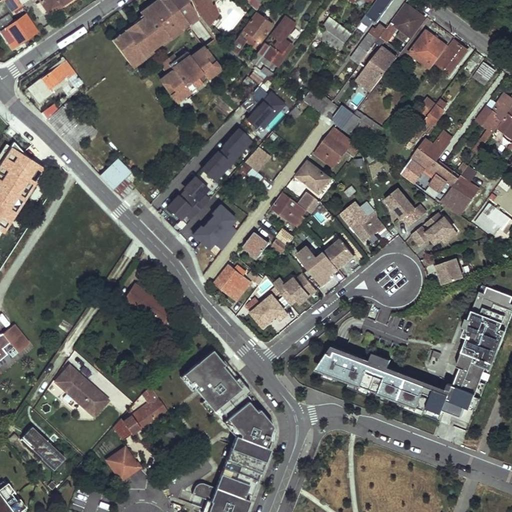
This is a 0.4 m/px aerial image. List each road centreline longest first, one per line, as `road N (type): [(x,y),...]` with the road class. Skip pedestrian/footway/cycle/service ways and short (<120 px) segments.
road 1 (residential): [(0,88),(192,291)]
road 2 (residential): [(295,416),(352,415),(511,477)]
road 3 (residential): [(192,291),(325,121)]
road 4 (unknown): [(40,388),(142,232)]
road 5 (residential): [(257,365),(343,294),(396,277)]
road 6 (residential): [(0,80),(116,0)]
